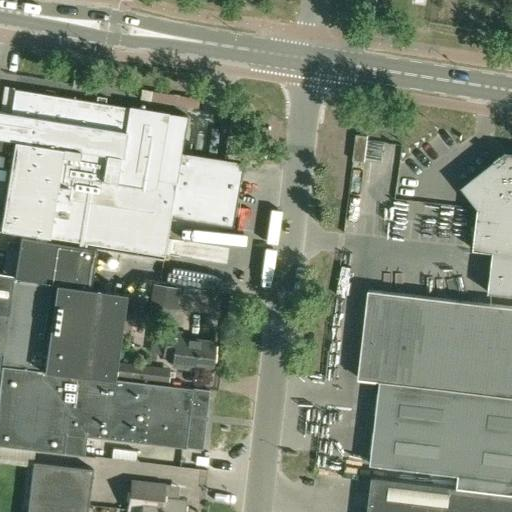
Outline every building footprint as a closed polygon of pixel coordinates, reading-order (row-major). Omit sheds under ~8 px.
[(0,138),(14,140),(0,228),(36,235),(35,239),(46,241),(46,236),(163,255),(170,217),(232,227),(241,170),(242,162),(241,162),(241,161),(223,158),(180,151),(175,182),(157,180),(168,112),(128,106),(128,107),(105,104),(106,98),(96,96),(95,102),(14,89),(10,113),(0,111),(0,138)] [(223,158),(241,161),(247,125),(229,122),(223,158)] [(356,135),(353,161),(365,163),(368,136),(356,135)] [(494,253),(489,293),(511,296),(511,151),(506,150),(460,185),(478,209),(473,250),(494,253)] [(1,354),(0,362),(0,364),(40,370),(69,373),(113,379),(125,294),(88,289),(89,284),(91,268),(94,249),(46,241),(35,239),(18,236),(16,252),(12,276),(7,316),(1,353),(1,354)] [(0,274),(0,315),(7,316),(12,276),(0,274)] [(149,307),(176,312),(180,289),(153,284),(149,307)] [(511,306),(371,290),(360,377),(382,380),(511,395),(511,306)] [(147,296),(130,293),(126,314),(144,316),(147,296)] [(171,355),(170,365),(210,369),(213,342),(179,338),(179,333),(165,331),(162,354),(171,355)] [(0,446),(63,454),(65,434),(86,436),(201,450),(207,390),(167,385),(117,379),(113,379),(69,373),(40,370),(0,364),(0,446)] [(118,367),(117,379),(167,385),(169,373),(118,367)] [(511,395),(382,380),(373,464),(459,474),(457,487),(511,493),(511,395)] [(86,511),(91,469),(32,462),(25,511),(86,511)] [(372,477),(368,511),(511,511),(511,493),(457,487),(372,477)] [(131,481),(127,511),(180,511),(182,501),(177,501),(159,499),(161,485),(131,481)]
